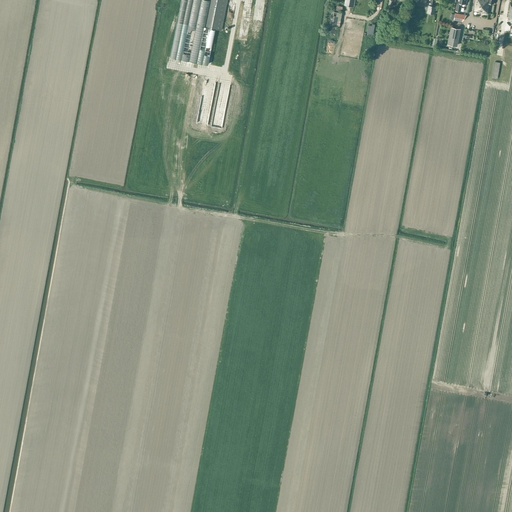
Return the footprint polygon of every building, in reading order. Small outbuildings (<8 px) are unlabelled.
[(181,0),(177,21),(215,29),(221,30),(227,0),(181,0)] [(432,0),(421,0),(423,0),(426,0),(425,6),(428,7),(427,12),(434,14),(436,6),(431,5),(432,0)] [(462,3),(466,4),(466,0),(457,0),(455,10),(460,11),(462,3)] [(474,11),(488,13),(490,3),(494,4),(494,0),(474,0),(474,6),(475,6),(474,11)] [(329,24),(336,26),(338,16),(341,17),(342,12),(332,10),(331,14),(329,24)] [(462,14),(455,13),(454,20),(461,21),(462,14)] [(207,64),(214,29),(177,21),(170,57),(207,64)] [(447,44),(455,45),(458,28),(451,26),(447,44)]
